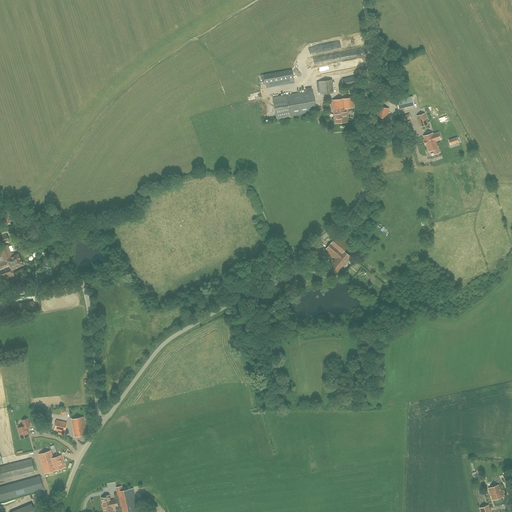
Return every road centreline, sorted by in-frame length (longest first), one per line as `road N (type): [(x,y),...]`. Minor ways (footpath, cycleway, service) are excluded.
road 1 (unclassified): [(103,423),(165,342),(274,278),(358,204),(365,174),(357,113),(371,60),(363,0)]
road 2 (track): [(257,0),(131,83),(82,137),(45,196)]
road 3 (unclassified): [(103,423),(81,281),(0,297)]
